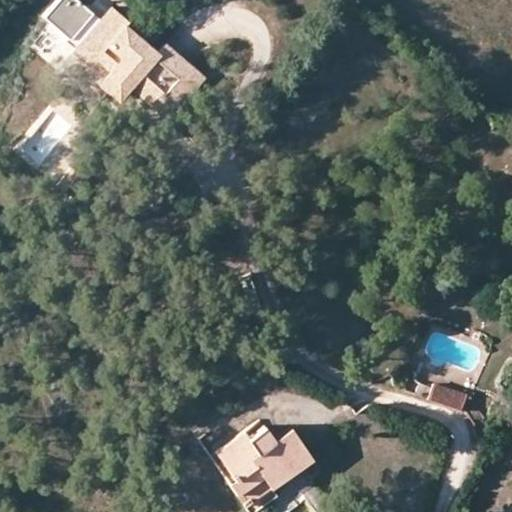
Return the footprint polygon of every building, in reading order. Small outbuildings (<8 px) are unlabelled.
[(54,0),(42,15),(69,38),(92,12),(78,0),(54,0)] [(126,82),(167,118),(203,77),(164,43),(157,52),(124,23),(128,18),(111,4),(99,18),(71,49),(101,76),(96,82),(113,97),(126,82)] [(81,170),(67,187),(75,193),(89,176),(81,170)] [(433,383),(428,396),(461,407),(465,394),(433,383)] [(241,507),(251,500),(311,460),(289,428),(272,439),(263,425),(243,438),(240,433),(206,456),(241,507)]
